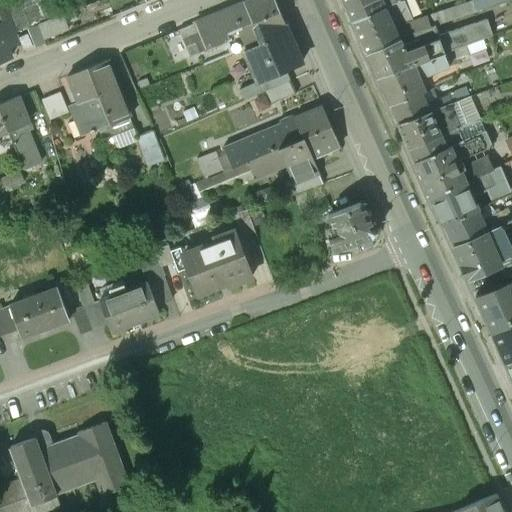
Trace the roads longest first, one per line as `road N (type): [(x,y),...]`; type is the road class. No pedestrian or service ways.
road 1 (residential): [(412,242),(0,399)]
road 2 (residential): [(412,242),(307,0)]
road 3 (residential): [(511,458),(412,242)]
road 4 (residential): [(0,83),(213,0)]
